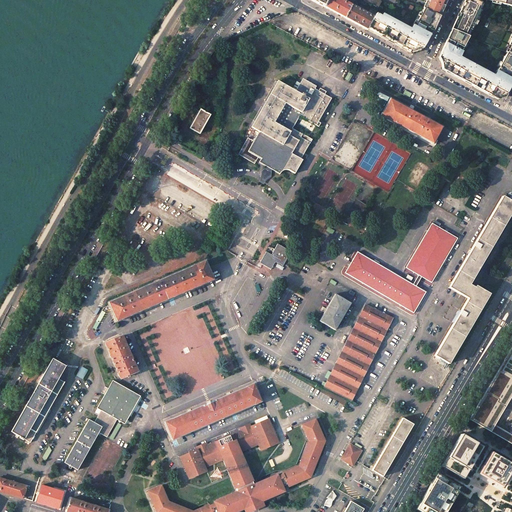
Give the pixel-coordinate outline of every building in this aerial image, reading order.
[(326,0),(323,7),(345,18),(354,0),(326,0)] [(359,0),(377,10),(382,1),(379,0),(354,0),(345,18),(367,30),(367,28),(373,18),(356,8),(358,5),(357,5),(359,0)] [(427,0),(424,8),(440,16),(447,0),(427,0)] [(465,0),(451,29),(466,35),(469,29),(471,30),(475,21),(480,11),(478,10),(481,3),(474,0),(465,0)] [(374,15),(373,18),(367,28),(413,53),(420,51),(422,45),(424,46),(430,35),(431,36),(440,16),(424,8),(415,26),(413,25),(410,32),(374,15)] [(466,35),(451,29),(441,52),(442,53),(441,56),(439,67),(445,70),(452,74),(451,75),(455,77),(455,76),(457,75),(459,76),(458,78),(462,80),(463,78),(468,81),(472,83),(471,84),(485,91),(494,96),(495,95),(498,97),(502,96),(506,94),(511,81),(511,54),(507,53),(506,52),(494,72),(492,77),(464,62),(463,63),(457,60),(468,36),(466,35)] [(292,89),(277,81),(251,127),(259,131),(253,141),(247,138),(238,154),(254,163),(258,158),(260,159),(258,162),(266,167),(261,171),(261,175),(260,178),(260,180),(259,181),(263,184),(265,182),(267,180),(268,178),(271,177),(272,170),(279,174),(279,173),(280,172),(281,172),(283,170),(284,170),(285,169),(287,169),(288,170),(290,171),(292,172),(294,173),(302,160),(301,159),(312,139),(292,128),(299,115),(316,125),(331,98),(315,89),(316,86),(302,78),(300,83),(297,81),(292,89)] [(386,99),(377,117),(431,144),(440,126),(386,99)] [(200,110),(190,128),(199,134),(210,115),(200,110)] [(464,299),(431,356),(445,364),(486,294),(472,286),(471,288),(466,285),(511,206),(511,204),(498,197),(445,288),(464,299)] [(413,285),(357,252),(345,273),(413,313),(426,292),(416,286),(421,277),(430,283),(456,239),(431,224),(405,268),(418,276),(413,285)] [(271,255),(266,252),(259,263),(271,270),(275,262),(283,266),(291,251),(278,244),(271,255)] [(205,260),(108,302),(116,322),(214,280),(205,260)] [(335,294),(319,321),(335,330),(350,303),(335,294)] [(392,318),(365,305),(324,387),(351,400),(392,318)] [(122,335),(105,343),(120,379),(138,371),(122,335)] [(511,344),(470,417),(491,430),(495,422),(511,392),(511,344)] [(32,388),(26,398),(29,400),(11,432),(20,437),(19,438),(23,440),(24,439),(30,443),(65,382),(59,378),(66,366),(52,358),(35,390),(32,388)] [(76,376),(82,379),(87,370),(81,366),(76,376)] [(89,419),(64,463),(78,471),(99,433),(107,437),(117,419),(125,424),(140,396),(113,381),(97,408),(95,413),(98,415),(94,422),(89,419)] [(253,384),(164,422),(172,440),(261,402),(253,384)] [(402,418),(371,470),(382,477),(413,424),(402,418)] [(161,485),(148,491),(156,511),(235,511),(244,508),(243,506),(245,505),(246,508),(250,506),(251,509),(257,506),(256,504),(260,502),(259,502),(261,501),(284,491),(282,486),(287,484),(288,487),(310,477),(325,441),(315,419),(302,425),(308,441),(299,466),(282,473),(283,474),(278,476),(277,474),(254,484),(253,482),(252,481),(253,480),(241,452),(258,444),(261,450),(279,443),(268,419),(251,426),(250,424),(240,428),(241,430),(233,434),(215,442),(207,445),(206,443),(196,447),(197,449),(180,457),(189,479),(207,471),(205,467),(223,460),(235,488),(236,488),(237,490),(237,491),(214,501),(215,503),(210,505),(209,504),(193,511),(169,501),(161,485)] [(511,432),(495,422),(491,430),(511,442),(511,432)] [(483,443),(462,430),(442,463),(464,475),(483,443)] [(349,444),(340,459),(352,467),(362,451),(349,444)] [(511,472),(511,459),(493,447),(480,467),(505,483),(511,472)] [(438,511),(455,485),(436,474),(414,510),(417,511),(438,511)] [(0,477),(0,491),(23,498),(27,486),(0,477)] [(58,508),(63,491),(41,486),(39,494),(38,494),(36,503),(58,508)] [(328,492),(325,506),(331,507),(334,493),(328,492)] [(71,498),(66,511),(68,511),(108,511),(109,510),(71,498)] [(351,500),(343,511),(361,511),(364,509),(355,504),(356,503),(351,500)] [(511,511),(511,505),(507,502),(501,511),(511,511)]
